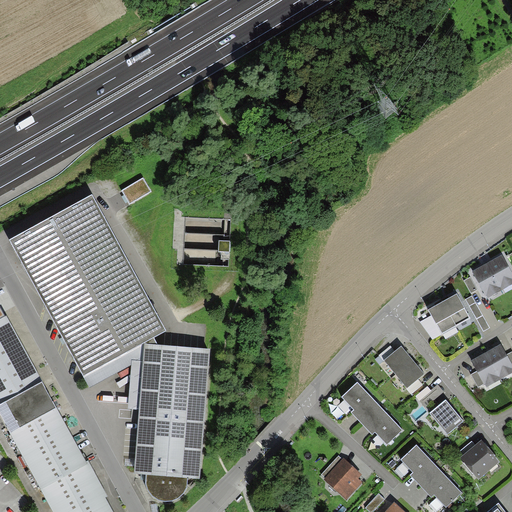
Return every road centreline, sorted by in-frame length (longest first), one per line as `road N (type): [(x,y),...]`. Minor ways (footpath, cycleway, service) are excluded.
road 1 (motorway): [(0,177),(300,0)]
road 2 (motorway): [(245,0),(0,143)]
road 3 (unclassified): [(137,511),(0,264)]
road 4 (residential): [(255,456),(392,310)]
road 5 (residential): [(392,310),(511,455)]
road 6 (residential): [(392,310),(511,219)]
